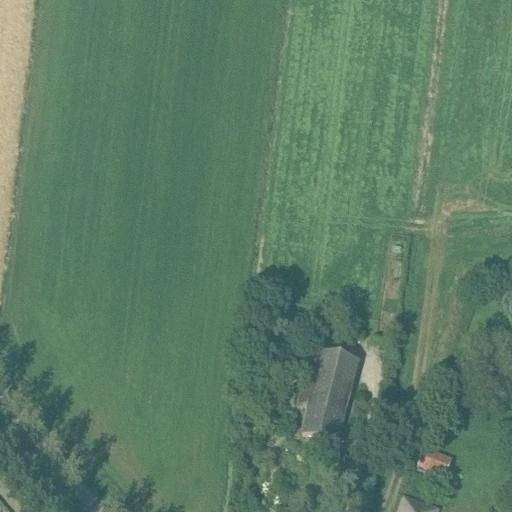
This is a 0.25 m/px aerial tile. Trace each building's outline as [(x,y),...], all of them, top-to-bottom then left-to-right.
[(263,340),(261,349),(276,352),(278,343),(263,340)] [(309,357),(301,391),(296,410),(307,413),(301,438),(335,447),(340,428),(354,368),(309,357)] [(439,422),(444,407),(434,404),(428,419),(439,422)] [(417,469),(443,480),(450,462),(424,451),(417,469)] [(434,511),(407,503),(403,501),(398,511),(434,511)]
